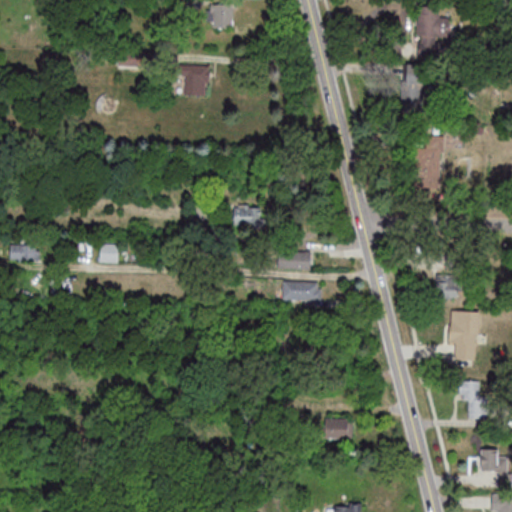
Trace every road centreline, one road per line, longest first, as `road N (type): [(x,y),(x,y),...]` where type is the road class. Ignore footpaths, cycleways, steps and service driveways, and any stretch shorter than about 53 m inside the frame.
road 1 (tertiary): [(435,511),(309,0)]
road 2 (residential): [(378,277),(0,264)]
road 3 (residential): [(511,221),(363,216)]
